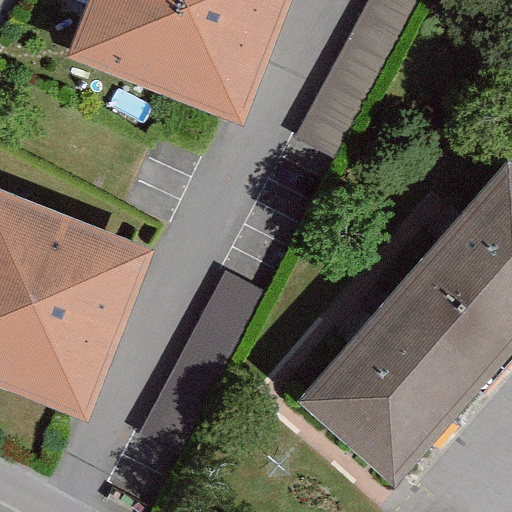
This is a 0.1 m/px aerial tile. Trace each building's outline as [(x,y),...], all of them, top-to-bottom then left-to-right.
[(88,0),(68,52),(242,120),(289,0),(88,0)] [(369,0),(295,136),(335,158),(422,0),(369,0)] [(511,160),(509,158),(298,398),(395,482),(511,348),(511,160)] [(155,248),(0,187),(0,382),(88,417),(155,248)] [(141,432),(181,453),(266,292),(226,271),(141,432)]
